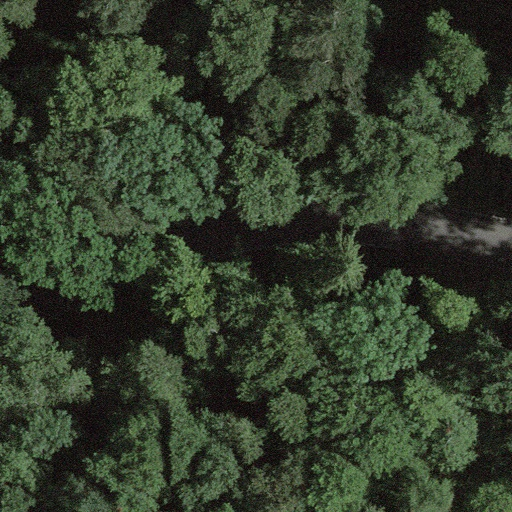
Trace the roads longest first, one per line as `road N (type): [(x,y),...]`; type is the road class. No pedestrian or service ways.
road 1 (unclassified): [(0,249),(56,220),(324,123),(458,124),(511,133)]
road 2 (track): [(0,321),(98,421),(244,511)]
